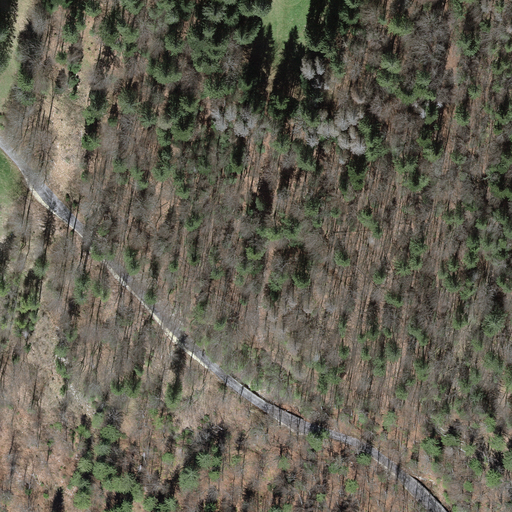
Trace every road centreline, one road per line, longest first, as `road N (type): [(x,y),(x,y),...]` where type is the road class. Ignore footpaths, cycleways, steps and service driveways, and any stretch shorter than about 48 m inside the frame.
road 1 (unclassified): [(0,141),(208,362),(263,404),(389,467),(435,511)]
road 2 (track): [(511,280),(485,253),(448,144),(447,0)]
